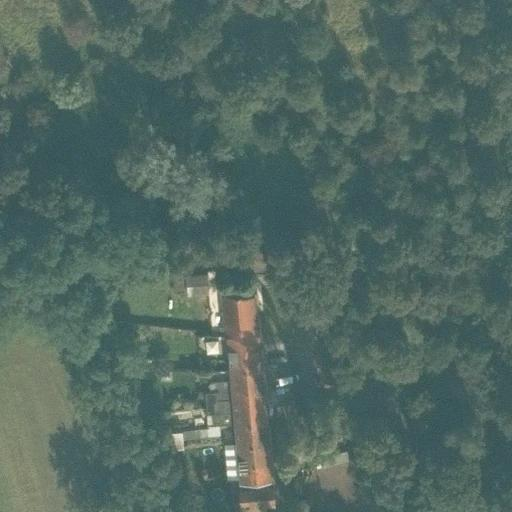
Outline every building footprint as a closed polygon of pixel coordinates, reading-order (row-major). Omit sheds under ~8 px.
[(96,292),(105,291),(101,267),(93,268),(96,292)] [(209,289),(207,270),(186,272),(186,268),(172,270),(174,291),(188,290),(188,291),(199,290),(199,296),(205,295),(204,289),(209,289)] [(226,330),(261,326),(258,287),(222,290),(226,330)] [(118,336),(134,342),(139,330),(123,324),(118,336)] [(226,330),(230,365),(265,364),(261,326),(226,330)] [(152,357),(138,357),(138,368),(152,368),(152,357)] [(230,397),(268,395),(265,364),(230,365),(231,377),(208,379),(209,388),(217,388),(218,396),(229,395),(230,397)] [(326,398),(351,397),(351,384),(326,384),(326,398)] [(235,420),(270,417),(268,395),(230,397),(229,395),(218,396),(217,388),(209,388),(206,388),(208,422),(235,420)] [(282,414),(327,412),(326,398),(281,401),(282,414)] [(239,478),(275,474),(270,417),(235,420),(239,478)] [(288,458),(302,457),(298,422),(295,423),(296,439),(292,439),(293,440),(285,441),(288,458)] [(207,425),(184,427),(185,435),(208,433),(207,425)] [(276,501),(274,482),(239,485),(241,511),(250,511),(262,510),(261,503),(276,501)]
